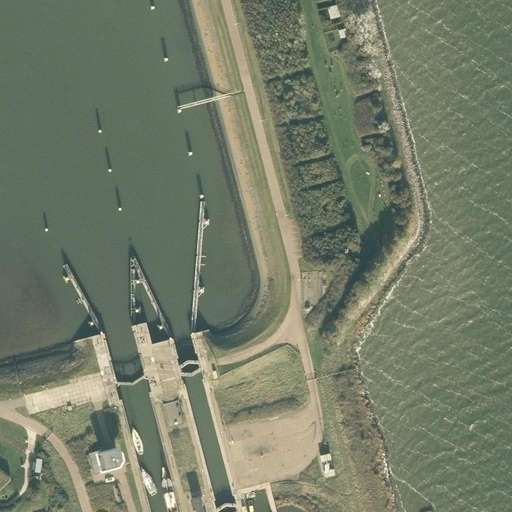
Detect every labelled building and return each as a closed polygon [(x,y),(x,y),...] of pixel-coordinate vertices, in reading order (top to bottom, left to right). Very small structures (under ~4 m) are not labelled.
[(338,3),(328,5),(331,18),(341,15),(338,3)] [(169,428),(184,424),(178,401),(163,405),(169,428)] [(106,473),(126,468),(130,460),(128,452),(121,449),(106,453),(104,449),(88,453),(94,474),(105,471),(106,473)] [(330,459),(329,453),(319,456),(320,462),(330,459)] [(0,456),(0,490),(3,494),(21,478),(0,456)] [(334,475),(332,469),(323,471),(324,477),(334,475)] [(204,511),(204,509),(202,509),(200,502),(200,501),(199,501),(198,500),(197,500),(196,498),(193,498),(194,501),(193,502),(192,502),(192,503),(192,504),(194,510),(193,510),(193,511),(204,511)]
